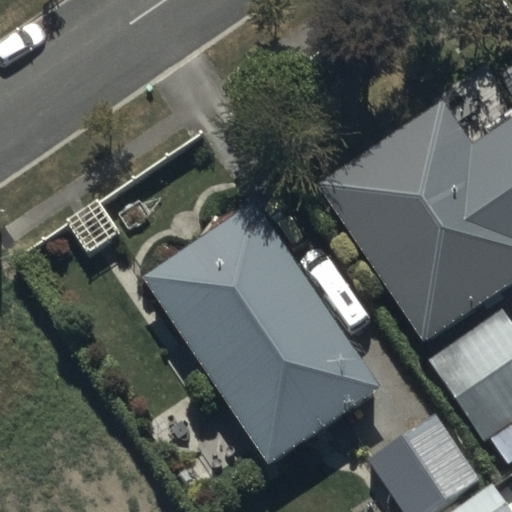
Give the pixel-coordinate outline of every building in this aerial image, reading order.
[(443,106),(322,187),(428,344),(511,287),(511,123),(473,150),(443,106)] [(256,221),(146,295),(272,482),(381,408),(256,221)] [(511,334),(501,320),(425,373),(484,456),(495,449),(509,469),(511,466),(511,334)] [(160,511),(87,405),(35,440),(26,428),(0,446),(0,511),(160,511)] [(436,426),(368,471),(395,511),(448,511),(480,491),(436,426)] [(509,511),(494,491),(463,511),(509,511)]
